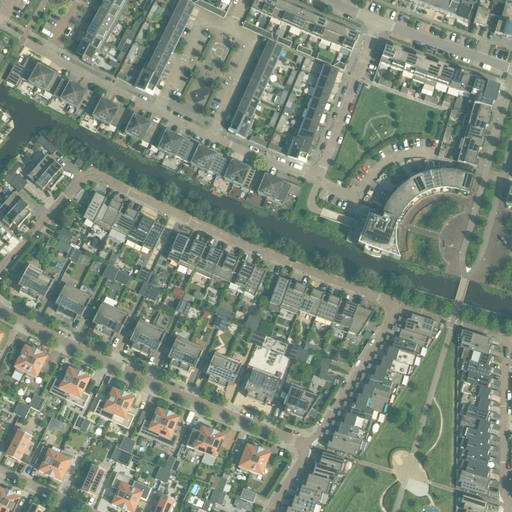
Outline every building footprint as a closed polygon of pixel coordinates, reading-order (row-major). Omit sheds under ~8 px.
[(106,0),(104,4),(122,14),(127,3),(121,0),(106,0)] [(196,5),(204,9),(206,4),(198,0),(196,5)] [(254,0),(250,10),(260,15),(266,0),(254,0)] [(266,0),(260,15),(270,19),(278,2),(274,1),(274,0),(266,0)] [(428,0),(425,8),(435,12),(439,0),(428,0)] [(439,0),(435,12),(445,15),(451,0),(439,0)] [(451,0),(445,15),(455,19),(462,0),(451,0)] [(463,0),(462,0),(455,19),(466,23),(474,4),(463,0)] [(180,2),(175,12),(189,19),(194,9),(180,2)] [(270,19),(280,23),(288,5),(282,2),(281,4),(278,2),(270,19)] [(101,10),(99,14),(113,22),(116,24),(122,14),(104,4),(103,3),(99,9),(101,10)] [(204,9),(213,14),(216,9),(206,4),(204,9)] [(280,23),(290,28),(298,11),(294,9),(295,8),(288,5),(280,23)] [(511,9),(504,7),(500,18),(500,19),(511,22),(511,9)] [(216,9),(213,14),(224,19),(226,14),(216,9)] [(473,25),(485,28),(488,15),(489,15),(490,12),(477,9),(473,25)] [(290,28),(300,32),(308,14),(302,11),(301,12),(298,11),(290,28)] [(175,12),(170,23),(184,29),(189,19),(175,12)] [(99,14),(97,13),(94,19),(95,20),(93,24),(107,32),(108,32),(111,34),(116,24),(113,22),(99,14)] [(300,32),(310,37),(317,19),(314,18),(315,16),(308,14),(300,32)] [(488,15),(485,28),(495,31),(494,35),(508,39),(508,38),(511,33),(511,22),(500,19),(500,18),(489,15),(488,15)] [(310,37),(320,41),(328,22),(322,19),(321,21),(317,19),(310,37)] [(320,41),(330,45),(337,28),(334,26),(335,25),(328,22),(320,41)] [(90,30),(87,34),(87,35),(105,44),(111,34),(108,32),(107,32),(93,24),(92,23),(88,29),(90,30)] [(170,23),(165,33),(179,40),(184,29),(170,23)] [(242,28),(252,32),(255,27),(244,23),(242,28)] [(252,32),(262,37),(265,32),(255,27),(252,32)] [(330,45),(340,49),(348,30),(342,28),(341,29),(337,28),(330,45)] [(348,30),(340,49),(351,53),(358,36),(354,34),(355,33),(348,30)] [(265,32),(262,37),(270,41),(273,35),(265,32)] [(165,33),(160,43),(174,50),(179,40),(165,33)] [(84,41),(82,45),(98,54),(98,55),(99,55),(105,44),(87,35),(87,34),(86,34),(82,40),(84,41)] [(276,43),(283,46),(285,41),(278,38),(276,43)] [(285,41),(283,46),(289,49),(292,44),(285,41)] [(160,43),(155,53),(169,60),(174,50),(160,43)] [(268,43),(263,54),(277,60),(282,50),(268,43)] [(82,45),(80,44),(75,54),(81,57),(79,59),(92,66),(98,55),(98,54),(82,45)] [(296,51),(303,54),(305,49),(298,46),(296,51)] [(379,64),(390,68),(397,50),(392,48),(391,50),(385,48),(379,64)] [(305,49),(303,54),(310,57),(312,52),(305,49)] [(390,68),(402,72),(408,56),(402,54),(402,52),(403,52),(397,50),(390,68)] [(155,53),(150,64),(164,70),(169,60),(155,53)] [(263,54),(259,64),(273,71),(277,60),(263,54)] [(316,60),(323,63),(325,58),(318,55),(316,60)] [(402,72),(413,76),(420,58),(415,56),(414,57),(415,57),(414,59),(408,56),(402,72)] [(28,84),(36,89),(45,73),(38,69),(40,65),(27,58),(22,67),(15,63),(5,82),(17,89),(22,79),(29,83),(28,84)] [(412,80),(423,84),(430,65),(424,62),(425,60),(420,58),(413,76),(412,80)] [(109,66),(117,70),(119,66),(112,62),(109,66)] [(335,68),(343,71),(346,66),(337,63),(335,68)] [(150,64),(145,74),(159,81),(164,70),(150,64)] [(259,64),(254,75),(268,81),(273,71),(259,64)] [(435,88),(436,85),(442,66),(437,64),(437,65),(436,67),(430,65),(423,84),(435,88)] [(436,85),(447,89),(453,72),(447,70),(447,68),(448,68),(442,66),(436,85)] [(323,67),(319,78),(334,83),(338,72),(323,67)] [(447,89),(459,93),(465,74),(460,72),(460,73),(459,74),(453,72),(447,89)] [(45,92),(53,97),(63,78),(54,73),(52,76),(45,73),(36,89),(44,93),(45,92)] [(145,74),(143,73),(135,89),(151,96),(155,88),(157,89),(160,82),(158,81),(159,81),(145,74)] [(116,79),(124,83),(126,78),(118,74),(116,79)] [(459,93),(470,96),(470,97),(475,82),(475,83),(476,80),(469,78),(470,76),(471,76),(465,74),(459,93)] [(254,75),(249,85),(263,92),(268,81),(254,75)] [(60,102),(68,106),(77,90),(70,86),(72,82),(63,78),(53,97),(61,101),(60,102)] [(126,78),(124,83),(131,87),(133,82),(126,78)] [(319,78),(315,89),(330,94),(334,83),(319,78)] [(470,96),(467,103),(474,105),(490,110),(490,109),(492,104),(494,105),(499,89),(475,83),(475,82),(470,97),(470,96)] [(249,85),(245,96),(259,102),(263,92),(249,85)] [(315,89),(312,99),(326,105),(330,94),(315,89)] [(77,109),(85,114),(95,94),(86,90),(84,94),(77,90),(68,106),(76,111),(77,109)] [(92,119),(101,123),(109,106),(102,103),(104,99),(95,94),(85,114),(93,118),(92,119)] [(245,96),(240,106),(254,112),(259,102),(245,96)] [(312,99),(308,110),(322,115),(326,105),(312,99)] [(472,111),(470,116),(489,122),(491,117),(490,117),(488,116),(490,110),(491,110),(490,110),(490,109),(490,110),(474,105),(472,111)] [(116,133),(127,111),(118,106),(116,110),(109,106),(101,123),(109,127),(109,126),(117,130),(116,133)] [(240,106),(235,116),(249,123),(250,122),(254,112),(240,106)] [(308,110),(304,121),(318,126),(322,115),(308,110)] [(125,136),(133,139),(141,123),(134,119),(136,115),(127,111),(116,133),(124,138),(125,136)] [(462,127),(467,128),(484,133),(485,127),(487,127),(488,128),(489,122),(470,116),(465,115),(462,127)] [(249,123),(235,116),(235,117),(233,116),(230,123),(232,124),(228,133),(244,140),(252,123),(250,122),(249,123)] [(304,121),(300,132),(314,137),(318,126),(304,121)] [(142,142),(150,146),(159,127),(150,122),(148,126),(141,123),(133,139),(141,143),(142,142)] [(157,151),(166,155),(174,138),(167,135),(168,131),(159,127),(150,146),(158,150),(157,151)] [(467,128),(463,140),(483,145),(484,140),(482,139),(484,133),(467,128)] [(300,132),(296,142),(310,148),(314,137),(300,132)] [(175,158),(183,162),(192,142),(183,138),(181,142),(174,138),(166,155),(174,159),(175,158)] [(258,140),(256,145),(264,148),(267,144),(258,140)] [(463,140),(460,151),(477,156),(479,150),(481,150),(481,151),(483,145),(463,140)] [(296,142),(294,141),(288,158),(304,164),(307,156),(309,156),(312,149),(310,148),(296,142)] [(191,166),(199,170),(207,153),(199,150),(201,146),(192,142),(183,162),(191,165),(191,166)] [(42,147),(52,156),(58,149),(47,143),(43,147),(42,147)] [(267,150),(276,153),(278,148),(269,145),(267,150)] [(477,156),(460,151),(457,163),(476,169),(478,163),(477,163),(475,162),(477,156)] [(208,173),(216,176),(225,157),(216,153),(214,156),(207,153),(199,170),(207,174),(208,173)] [(46,157),(37,168),(56,185),(63,177),(58,173),(61,170),(61,169),(61,170),(54,164),(55,164),(54,163),(46,157)] [(224,181),(232,185),(240,168),(232,165),(234,161),(225,157),(216,176),(224,180),(224,181)] [(77,161),(75,166),(82,169),(84,165),(77,161)] [(241,188),(249,191),(258,171),(249,167),(247,171),(240,168),(232,185),(241,189),(241,188)] [(56,185),(37,168),(28,178),(27,178),(35,185),(35,186),(42,191),(41,191),(42,192),(45,188),(50,193),(51,192),(50,192),(56,185)] [(445,172),(441,172),(442,189),(450,189),(452,170),(445,169),(445,172)] [(436,170),(429,171),(433,190),(442,189),(441,172),(437,172),(436,170)] [(459,171),(452,170),(450,189),(459,191),(463,174),(459,173),(459,171)] [(257,196),(266,199),(273,182),(265,179),(267,175),(258,171),(249,191),(258,194),(257,196)] [(422,176),(419,177),(425,193),(433,190),(429,171),(422,173),(422,176)] [(467,175),(463,174),(459,191),(467,193),(466,194),(468,195),(474,175),(468,173),(467,175)] [(17,176),(13,180),(23,189),(27,184),(17,176)] [(414,176),(407,180),(418,197),(425,193),(419,177),(415,179),(414,176)] [(23,189),(13,180),(9,185),(19,194),(23,189)] [(403,186),(399,189),(411,202),(418,197),(407,180),(401,184),(403,186)] [(273,182),(266,199),(265,202),(282,209),(287,195),(297,199),(301,189),(282,181),(280,185),(273,182)] [(394,190),(390,196),(405,208),(411,202),(399,189),(396,192),(394,190)] [(13,194),(4,205),(23,222),(30,215),(25,211),(28,207),(21,201),(13,194)] [(92,225),(93,225),(106,199),(105,199),(104,201),(94,196),(88,208),(87,207),(87,208),(88,208),(83,219),(93,224),(92,225)] [(387,203),(385,206),(400,215),(405,208),(390,196),(385,201),(387,203)] [(109,233),(122,207),(120,209),(105,201),(106,199),(93,225),(109,233)] [(23,222),(4,205),(0,209),(0,221),(1,223),(2,223),(8,229),(9,229),(12,226),(17,231),(17,230),(17,229),(23,222)] [(378,216),(396,223),(400,215),(385,206),(383,210),(381,209),(379,215),(375,214),(378,216)] [(125,241),(138,215),(137,215),(136,217),(121,209),(122,207),(109,233),(111,229),(127,237),(125,241)] [(138,215),(125,241),(126,241),(141,249),(154,223),(153,225),(137,218),(138,215)] [(396,223),(378,216),(378,218),(377,221),(367,217),(357,246),(364,248),(363,252),(365,254),(368,255),(371,257),(374,257),(376,258),(380,258),(381,254),(392,258),(396,254),(395,250),(395,245),(394,241),(395,237),(395,232),(396,228),(395,227),(396,223)] [(163,230),(153,226),(154,223),(141,249),(142,249),(141,250),(151,255),(151,253),(152,254),(157,243),(159,244),(159,243),(158,243),(165,228),(164,228),(163,230)] [(62,229),(59,234),(71,240),(74,235),(62,229)] [(71,240),(59,234),(56,240),(68,246),(71,240)] [(177,266),(188,239),(187,241),(177,237),(171,249),(170,249),(171,250),(166,260),(177,265),(177,266)] [(193,273),(205,247),(205,246),(204,249),(188,242),(189,240),(188,239),(177,266),(193,273)] [(65,259),(70,262),(76,250),(71,247),(65,259)] [(210,280),(221,254),(220,256),(204,249),(205,247),(193,273),(194,273),(210,280)] [(76,250),(70,262),(76,265),(82,253),(76,250)] [(228,284),(238,261),(237,263),(221,256),(222,254),(221,254),(210,280),(212,277),(228,283),(228,284)] [(243,294),(255,268),(254,268),(253,270),(237,263),(238,261),(228,284),(229,284),(244,291),(243,294)] [(19,294),(28,299),(42,272),(29,265),(22,278),(18,286),(22,289),(19,294)] [(101,278),(107,280),(112,269),(107,266),(101,278)] [(135,279),(143,283),(145,284),(150,272),(140,268),(135,279)] [(255,268),(243,294),(244,294),(254,298),(253,298),(254,299),(259,288),(260,288),(259,287),(265,273),(265,272),(264,275),(254,271),(255,268)] [(112,269),(107,280),(112,283),(118,271),(112,269)] [(42,272),(28,299),(36,303),(36,304),(40,298),(44,300),(48,292),(48,291),(53,282),(52,282),(40,276),(42,273),(42,272)] [(145,284),(149,286),(151,287),(156,275),(150,272),(145,284)] [(279,309),(280,310),(290,283),(289,282),(289,285),(278,281),(273,293),(272,293),(271,293),(273,294),(269,304),(280,308),(279,309)] [(138,295),(143,298),(149,286),(145,284),(143,283),(138,295)] [(296,316),(297,316),(307,289),(306,289),(305,291),(289,285),(290,283),(280,310),(296,316)] [(56,313),(65,318),(78,291),(65,285),(59,297),(59,298),(55,305),(54,306),(58,308),(56,313)] [(149,286),(143,298),(154,303),(160,291),(151,287),(149,286)] [(172,297),(180,300),(181,301),(185,293),(175,289),(172,297)] [(314,318),(315,318),(323,295),(322,297),(306,291),(307,289),(297,316),(298,312),(314,318)] [(78,291),(65,318),(73,322),(73,323),(74,323),(77,317),(81,319),(81,318),(85,311),(85,310),(92,297),(91,297),(78,291)] [(330,328),(340,301),(339,303),(323,297),(324,295),(323,295),(315,318),(315,319),(315,318),(331,324),(330,328)] [(190,304),(192,299),(185,296),(183,301),(190,304)] [(175,312),(180,315),(185,303),(180,300),(175,312)] [(347,335),(357,308),(357,307),(356,310),(340,304),(341,301),(340,301),(330,328),(331,329),(331,328),(347,334),(347,335)] [(93,332),(102,336),(115,309),(102,303),(96,316),(96,315),(96,316),(92,324),(96,326),(93,332)] [(185,303),(180,315),(186,317),(191,305),(185,303)] [(357,308),(347,335),(348,335),(348,334),(357,337),(357,338),(365,326),(366,327),(365,326),(373,314),(372,313),(371,315),(357,310),(358,308),(357,308)] [(115,309),(102,336),(111,340),(112,340),(114,335),(118,337),(118,336),(122,329),(122,328),(129,315),(128,315),(115,309)] [(229,313),(225,320),(228,321),(231,322),(234,315),(229,313)] [(212,328),(217,331),(223,319),(217,316),(212,328)] [(244,328),(250,330),(255,318),(249,316),(244,328)] [(401,330),(431,340),(434,330),(437,331),(439,324),(411,316),(410,321),(407,320),(404,331),(401,330)] [(250,330),(254,332),(256,332),(260,320),(255,318),(250,330)] [(223,319),(217,331),(223,333),(228,321),(225,320),(223,319)] [(131,350),(140,354),(152,327),(139,321),(133,333),(133,334),(130,342),(129,341),(129,342),(133,344),(131,350)] [(152,327),(140,354),(148,358),(149,359),(152,352),(156,354),(160,346),(160,345),(166,332),(165,332),(152,327)] [(395,339),(394,340),(425,349),(428,339),(431,340),(401,330),(398,340),(395,339)] [(249,344),(255,346),(260,334),(256,332),(254,332),(249,344)] [(366,332),(362,337),(369,341),(372,336),(366,332)] [(464,339),(461,349),(492,358),(492,357),(489,356),(492,346),(489,345),(491,340),(463,332),(461,338),(464,339)] [(260,334),(255,346),(261,348),(266,336),(260,334)] [(169,367),(178,371),(190,343),(177,338),(178,337),(177,337),(171,350),(171,351),(168,359),(167,359),(171,361),(168,367),(169,368),(169,367)] [(389,349),(388,349),(419,358),(422,349),(425,350),(425,349),(394,340),(391,350),(389,349)] [(190,343),(178,371),(187,375),(190,369),(194,371),(194,370),(197,362),(198,362),(203,349),(190,343)] [(287,359),(293,361),(298,349),(292,346),(287,359)] [(24,373),(25,374),(36,352),(31,350),(24,347),(14,368),(16,369),(15,372),(22,375),(24,373)] [(298,349),(293,361),(305,365),(309,353),(298,349)] [(382,358),(382,359),(413,368),(416,358),(419,359),(419,358),(388,349),(385,359),(382,358)] [(464,350),(461,360),(492,369),(492,368),(489,368),(492,358),(461,349),(464,350)] [(36,352),(25,374),(26,374),(25,377),(33,381),(34,378),(36,379),(47,358),(40,355),(36,352)] [(207,383),(216,387),(228,359),(214,354),(209,367),(206,375),(205,375),(205,376),(209,377),(207,383)] [(319,357),(317,363),(329,367),(332,361),(319,357)] [(228,359),(216,387),(225,390),(225,391),(226,391),(228,385),(232,387),(233,386),(232,386),(236,378),(241,364),(240,364),(228,359)] [(376,368),(407,377),(410,368),(413,368),(382,359),(379,369),(376,368)] [(464,361),(461,371),(492,380),(489,379),(492,369),(461,360),(464,361)] [(329,367),(317,363),(315,368),(327,373),(329,367)] [(370,377),(370,378),(401,387),(404,377),(407,378),(407,377),(376,368),(373,378),(370,377)] [(50,393),(66,401),(78,375),(76,374),(77,373),(68,369),(61,384),(55,382),(50,393)] [(246,399),(255,402),(266,374),(252,369),(247,382),(247,383),(244,391),(248,393),(246,399)] [(464,372),(461,382),(492,391),(489,390),(492,380),(461,371),(461,372),(464,372)] [(266,374),(255,402),(264,406),(264,407),(267,400),(271,402),(271,401),(274,393),(275,393),(274,393),(280,379),(279,379),(266,374)] [(78,375),(66,401),(83,409),(88,397),(82,394),(90,379),(82,375),(81,377),(78,375)] [(328,375),(325,381),(333,384),(335,378),(328,375)] [(364,387),(395,396),(398,387),(401,387),(370,378),(367,387),(364,387)] [(464,384),(461,393),(491,403),(492,402),(489,401),(492,391),(461,382),(461,383),(464,384)] [(284,414),(294,417),(304,389),(291,384),(286,397),(285,398),(286,398),(283,406),(282,406),(287,408),(284,414)] [(358,396),(358,397),(389,406),(392,396),(395,397),(395,396),(364,387),(361,397),(358,396)] [(304,389),(294,417),(303,421),(304,422),(319,398),(318,398),(303,393),(305,389),(304,389)] [(94,414),(111,421),(123,396),(120,395),(121,394),(112,390),(105,405),(100,403),(94,414)] [(464,395),(461,405),(491,414),(491,413),(488,412),(491,403),(461,393),(461,394),(464,395)] [(28,407),(34,410),(40,398),(34,395),(28,407)] [(123,396),(111,421),(127,429),(133,418),(127,415),(134,399),(126,396),(125,397),(123,396)] [(352,405),(352,406),(383,415),(386,405),(388,406),(389,406),(358,397),(355,406),(352,405)] [(40,398),(34,410),(39,413),(45,401),(40,398)] [(13,414),(18,417),(24,405),(19,402),(13,414)] [(24,405),(18,417),(24,420),(30,408),(24,405)] [(463,406),(460,416),(491,425),(488,424),(491,414),(461,405),(460,405),(463,406)] [(346,415),(377,425),(379,415),(382,416),(383,415),(352,406),(349,416),(346,415)] [(139,434),(156,441),(167,415),(165,414),(166,413),(157,410),(150,425),(144,423),(139,434)] [(167,415),(156,441),(173,448),(178,437),(172,434),(179,419),(170,415),(170,417),(167,415)] [(340,424),(340,425),(370,434),(373,424),(376,425),(377,425),(346,415),(343,425),(340,424)] [(85,419),(78,416),(72,429),(79,432),(84,420),(85,419)] [(463,417),(460,427),(491,436),(488,435),(491,425),(460,416),(463,417)] [(51,419),(46,430),(51,433),(53,429),(61,433),(65,426),(51,419)] [(84,420),(79,432),(85,434),(90,422),(84,420)] [(334,434),(364,444),(367,434),(370,435),(370,434),(340,425),(337,435),(334,434)] [(463,429),(460,438),(491,448),(491,447),(488,446),(491,436),(460,427),(460,428),(463,429)] [(193,431),(186,447),(192,450),(194,451),(193,453),(201,456),(202,454),(204,455),(213,432),(208,430),(208,431),(201,428),(199,434),(193,431)] [(30,435),(21,431),(20,433),(18,432),(7,455),(20,461),(31,439),(29,438),(30,435)] [(213,432),(204,455),(215,459),(224,437),(217,435),(218,434),(213,432)] [(364,444),(334,434),(331,444),(328,443),(326,449),(354,458),(355,453),(358,454),(361,443),(364,444)] [(118,450),(124,452),(129,440),(124,438),(118,450)] [(463,440),(460,450),(491,459),(491,458),(488,457),(491,448),(460,438),(460,439),(463,440)] [(129,440),(124,452),(130,455),(135,443),(129,440)] [(248,472),(250,472),(258,450),(253,448),(253,449),(246,446),(238,468),(240,469),(239,471),(247,474),(248,472)] [(43,448),(35,464),(41,467),(38,472),(50,477),(60,456),(58,455),(60,451),(53,447),(50,452),(43,448)] [(110,461),(116,464),(121,452),(115,449),(110,461)] [(258,450),(250,472),(261,477),(270,455),(263,452),(258,450)] [(463,451),(460,461),(491,470),(488,469),(491,459),(460,450),(463,451)] [(60,456),(50,477),(61,483),(71,461),(73,457),(62,451),(60,456)] [(121,452),(116,464),(127,469),(133,456),(121,452)] [(315,465),(315,466),(343,474),(347,462),(322,454),(318,466),(315,465)] [(169,457),(164,469),(170,472),(175,460),(169,457)] [(170,472),(175,474),(180,463),(175,461),(170,472)] [(463,462),(460,472),(490,481),(491,481),(488,480),(491,470),(460,461),(463,462)] [(308,476),(308,477),(333,484),(336,473),(343,475),(343,474),(315,466),(311,477),(308,476)] [(81,490),(95,496),(105,473),(92,467),(81,490)] [(74,468),(71,474),(77,477),(80,471),(74,468)] [(155,480),(160,482),(165,470),(160,468),(155,480)] [(165,470),(160,482),(166,485),(171,473),(165,470)] [(490,481),(460,472),(460,473),(463,474),(459,484),(462,485),(461,490),(489,498),(490,492),(487,491),(490,481)] [(121,508),(123,509),(134,483),(117,476),(112,488),(118,490),(111,506),(120,509),(121,508)] [(211,488),(216,490),(221,479),(215,477),(211,488)] [(301,487),(329,496),(333,484),(308,477),(304,488),(301,487)] [(221,479),(216,490),(222,493),(227,480),(221,478),(221,479)] [(134,483),(123,509),(125,510),(124,511),(126,511),(134,511),(140,499),(145,502),(150,490),(134,483)] [(294,498),(319,506),(322,494),(329,496),(301,487),(297,499),(294,498)] [(0,510),(8,494),(0,489),(0,510)] [(207,501),(213,504),(218,491),(212,489),(207,501)] [(249,493),(243,490),(239,500),(250,504),(252,505),(255,497),(249,495),(249,493)] [(218,491),(213,504),(219,506),(224,494),(218,491)] [(8,494),(0,510),(0,511),(13,511),(19,500),(8,494)] [(169,511),(174,502),(174,503),(175,502),(161,496),(161,497),(162,497),(155,511),(169,511)] [(464,497),(461,509),(468,511),(486,511),(489,505),(464,497)] [(287,509),(296,511),(313,511),(315,505),(319,506),(294,498),(290,510),(287,509)]
